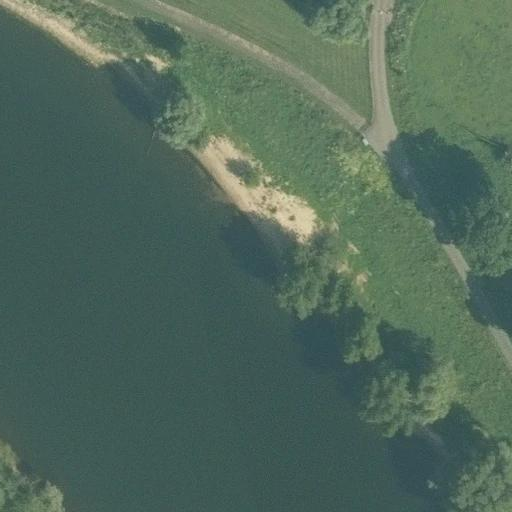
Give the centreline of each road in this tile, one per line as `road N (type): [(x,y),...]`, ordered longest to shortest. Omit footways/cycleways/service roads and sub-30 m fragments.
road 1 (unclassified): [(511,359),(388,140),(378,29),(383,0)]
road 2 (track): [(403,173),(364,128),(297,77),(139,0)]
